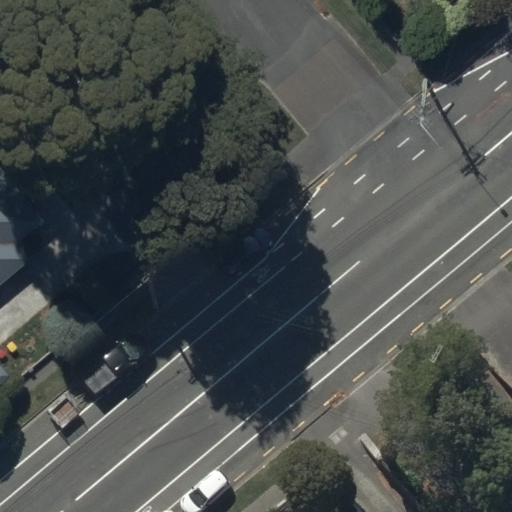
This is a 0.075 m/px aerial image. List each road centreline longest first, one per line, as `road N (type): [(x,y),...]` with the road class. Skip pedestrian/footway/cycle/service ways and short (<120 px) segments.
road 1 (tertiary): [(306,306),(62,511)]
road 2 (residential): [(306,306),(478,511)]
road 3 (residential): [(429,205),(260,0)]
road 4 (tertiary): [(429,205),(306,306)]
